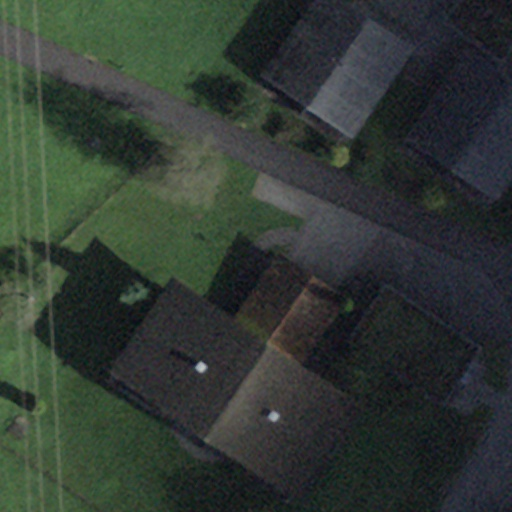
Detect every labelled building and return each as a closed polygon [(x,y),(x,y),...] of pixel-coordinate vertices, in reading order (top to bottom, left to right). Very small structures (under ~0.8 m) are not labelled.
[(321,0),(273,71),(311,97),(363,22),(330,0),(321,0)] [(461,0),(448,19),(500,55),(511,38),(511,1),(510,0),(461,0)] [(401,49),(363,22),(311,97),(350,124),(401,49)] [(416,133),(455,160),(507,85),(468,58),(416,133)] [(511,159),(511,88),(507,85),(455,160),(494,186),(511,159)] [(131,362),(214,418),(309,278),(280,258),(230,332),(176,295),(131,362)] [(309,278),(214,418),(297,474),(342,407),(288,371),(338,298),(309,278)] [(382,288),(348,338),(443,402),(476,352),(382,288)]
